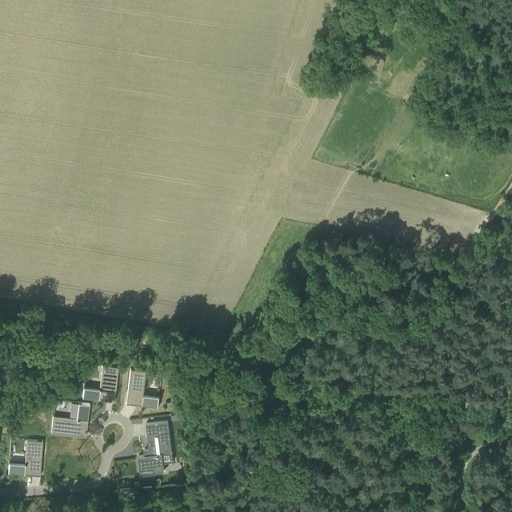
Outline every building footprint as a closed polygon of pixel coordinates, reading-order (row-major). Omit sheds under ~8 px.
[(115,391),(118,366),(102,364),(101,379),(103,379),(102,388),(84,386),(82,397),(107,400),(108,390),(115,391)] [(148,385),(150,371),(134,368),(130,392),(137,394),(136,404),(159,408),(161,396),(144,393),(145,385),(148,385)] [(87,428),(90,403),(78,402),(76,420),(67,419),(67,417),(53,415),(51,431),(75,434),(76,427),(87,428)] [(134,420),(136,428),(141,426),(140,424),(145,422),(143,417),(134,420)] [(168,420),(146,423),(149,448),(144,449),(145,455),(138,456),(139,469),(153,468),(154,472),(164,471),(162,453),(172,452),(168,420)] [(44,440),(28,438),(26,453),(29,453),(28,462),(10,460),(9,471),(33,474),(34,464),(41,464),(44,440)]
